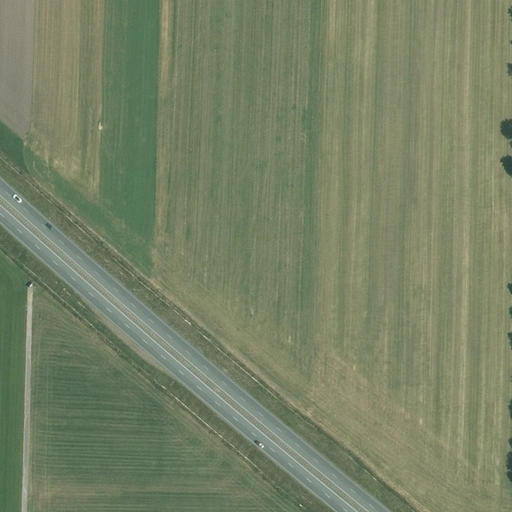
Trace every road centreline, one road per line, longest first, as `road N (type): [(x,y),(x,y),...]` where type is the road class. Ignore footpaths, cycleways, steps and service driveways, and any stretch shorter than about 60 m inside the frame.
road 1 (trunk): [(378,511),(0,187)]
road 2 (trunk): [(0,214),(346,511)]
